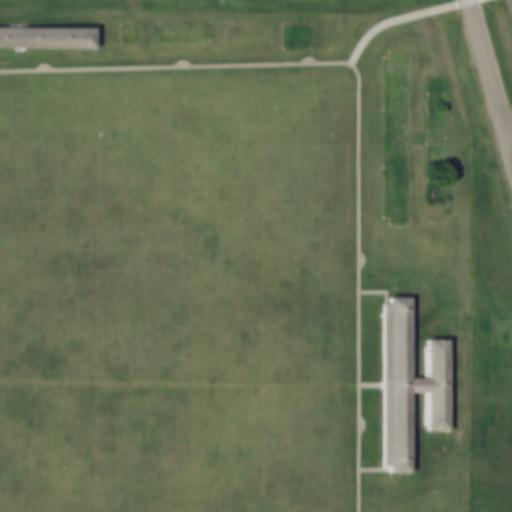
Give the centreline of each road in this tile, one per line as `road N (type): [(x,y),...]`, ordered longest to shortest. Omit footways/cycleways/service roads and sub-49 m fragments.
road 1 (track): [(356,511),(350,65),(0,69)]
road 2 (track): [(356,384),(0,379)]
road 3 (residential): [(469,0),(511,148)]
